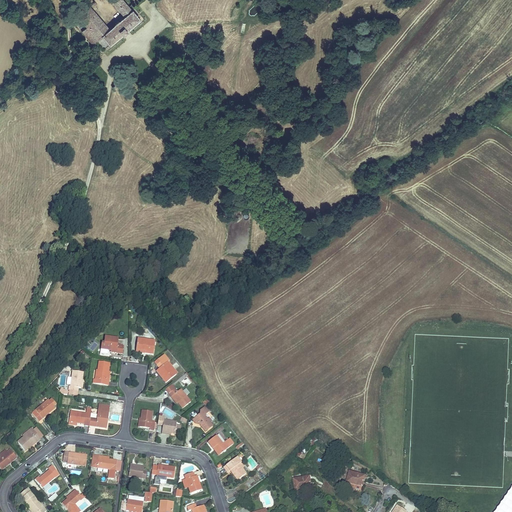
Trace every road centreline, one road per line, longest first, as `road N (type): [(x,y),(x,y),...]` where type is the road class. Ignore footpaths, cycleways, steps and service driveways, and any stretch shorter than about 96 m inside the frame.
road 1 (residential): [(124,441),(59,439),(6,483),(8,511)]
road 2 (residential): [(223,511),(196,454),(124,441)]
